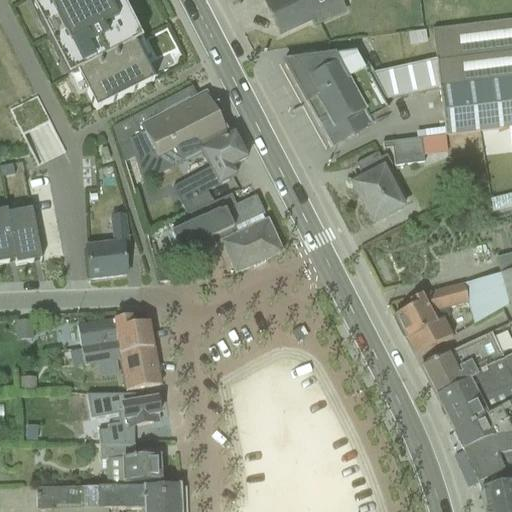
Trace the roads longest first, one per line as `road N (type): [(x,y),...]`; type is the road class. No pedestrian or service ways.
road 1 (primary): [(321,260),(186,0)]
road 2 (primary): [(440,511),(405,414),(321,260)]
road 3 (residential): [(0,306),(152,300),(171,311),(181,334)]
road 4 (residential): [(181,334),(196,511)]
road 5 (unclassified): [(321,260),(181,334)]
